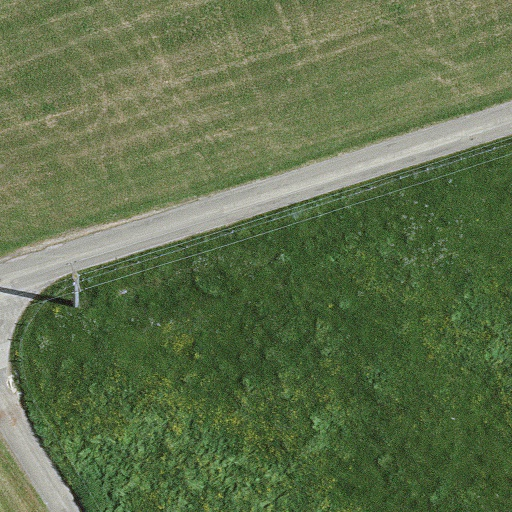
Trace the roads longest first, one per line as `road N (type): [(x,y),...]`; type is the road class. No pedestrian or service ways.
road 1 (unclassified): [(511,116),(0,278)]
road 2 (track): [(67,511),(0,397)]
